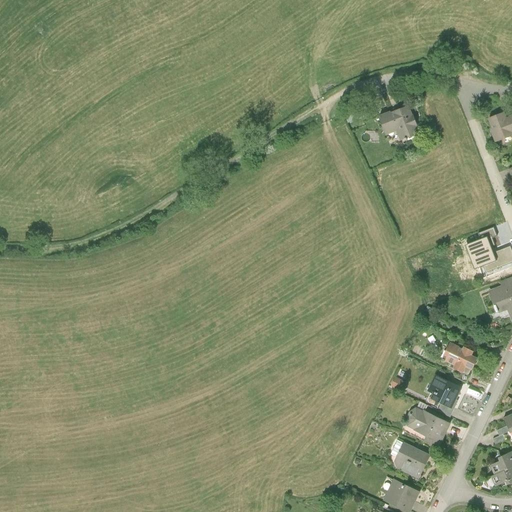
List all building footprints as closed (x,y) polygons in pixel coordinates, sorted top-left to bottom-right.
[(410,106),(377,120),(385,139),(396,134),(400,144),(422,136),(410,106)] [(511,112),(508,115),(505,109),(487,116),(496,140),(511,133),(511,112)] [(478,234),(480,240),(491,235),(492,238),(497,236),(494,228),(478,234)] [(505,250),(493,254),(490,247),(495,245),(492,238),(491,235),(480,240),(476,241),(477,244),(471,247),(481,271),(491,267),(492,271),(511,263),(505,250)] [(511,276),(500,281),(501,285),(489,289),(498,312),(508,308),(511,319),(511,276)] [(462,346),(450,340),(444,352),(447,354),(445,357),(455,362),(453,366),(463,371),(466,366),(472,369),(479,356),(474,353),(476,349),(463,343),(462,346)] [(464,386),(435,372),(427,389),(433,392),(430,397),(453,408),(464,386)] [(397,376),(393,385),(406,390),(409,381),(397,376)] [(452,421),(416,403),(404,428),(440,446),(452,421)] [(511,413),(505,417),(508,424),(496,429),(499,436),(511,430),(511,413)] [(432,453),(404,439),(392,464),(420,478),(432,453)] [(501,459),(490,463),(495,473),(511,465),(511,449),(499,455),(501,459)] [(511,465),(495,473),(492,475),(496,484),(507,479),(508,483),(511,481),(511,465)] [(411,511),(421,491),(393,478),(383,499),(410,511),(411,511)]
